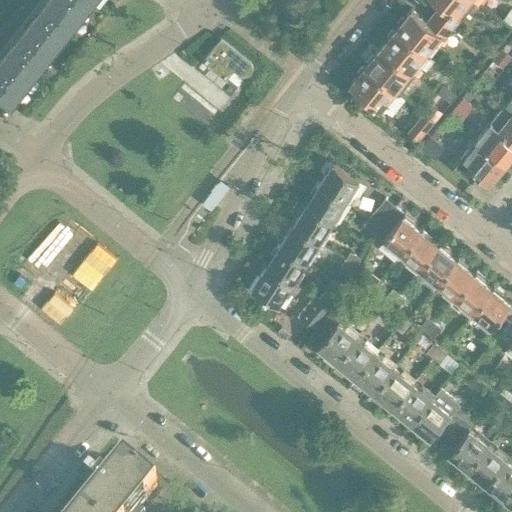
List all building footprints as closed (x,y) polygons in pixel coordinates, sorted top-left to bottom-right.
[(44,0),(6,48),(0,55),(0,90),(12,100),(92,0),(44,0)] [(440,0),(442,1),(434,11),(452,26),(473,0),(440,0)] [(397,25),(396,26),(430,53),(452,26),(434,11),(427,20),(411,7),(405,15),(402,16),(397,22),(397,25)] [(511,11),(510,10),(502,19),(511,26),(511,25),(511,11)] [(387,36),(381,44),(415,72),(430,53),(396,26),(395,27),(392,27),(387,34),(387,36)] [(221,35),(202,59),(226,78),(234,68),(238,72),(240,73),(241,73),(242,74),(244,74),(245,74),(247,73),(248,73),(249,72),(250,71),(252,70),(252,68),(253,67),(253,65),(253,64),(253,63),(253,61),(252,60),(251,59),(250,58),(221,35)] [(367,62),(365,63),(399,91),(415,72),(381,44),(374,53),(371,53),(366,59),(367,62)] [(501,48),(493,59),(501,66),(510,55),(501,48)] [(357,73),(350,82),(384,109),(399,91),(365,63),(364,64),(362,65),(357,71),(357,73)] [(456,94),(443,84),(437,91),(451,101),(456,94)] [(469,87),(462,97),(467,101),(475,92),(469,87)] [(462,97),(447,115),(458,123),(473,105),(467,101),(462,97)] [(511,105),(506,101),(491,119),(511,136),(511,105)] [(424,111),(409,129),(418,137),(434,119),(424,111)] [(511,152),(511,136),(491,119),(476,138),(505,162),(511,152)] [(431,155),(441,143),(431,136),(422,147),(431,155)] [(505,162),(476,138),(453,165),(472,181),(479,172),(490,181),(505,162)] [(325,172),(320,181),(346,198),(360,178),(331,159),(323,171),(325,172)] [(313,192),(307,201),(333,219),(346,198),(320,181),(318,179),(311,190),(313,192)] [(386,196),(371,214),(380,222),(396,204),(386,196)] [(299,212),(294,221),(320,239),(333,219),(307,201),(305,200),(297,211),(299,212)] [(384,238),(405,211),(396,204),(380,222),(374,229),(383,237),(384,238)] [(414,219),(405,211),(384,238),(401,252),(421,227),(413,220),(414,219)] [(380,222),(371,214),(365,222),(374,229),(380,222)] [(286,232),(280,241),(281,242),(307,259),(320,239),(294,221),(292,220),(284,231),(286,232)] [(422,226),(421,227),(401,252),(419,267),(439,242),(431,235),(432,233),(422,226)] [(273,252),(266,263),(293,280),(307,259),(281,242),(280,241),(278,240),(271,251),(273,252)] [(440,240),(439,242),(419,267),(437,281),(457,256),(449,250),(450,248),(440,240)] [(351,250),(347,256),(358,264),(361,257),(351,250)] [(458,255),(457,256),(437,281),(454,296),(475,271),(466,264),(468,263),(458,255)] [(358,264),(347,256),(342,263),(355,272),(358,264)] [(278,303),(293,280),(266,263),(259,274),(257,272),(251,282),(253,284),(252,286),(278,303)] [(476,269),(475,271),(454,296),(472,311),(492,286),(484,279),(485,277),(476,269)] [(494,284),(492,286),(472,311),(501,334),(511,320),(511,306),(509,304),(511,301),(502,293),(503,292),(494,284)] [(393,287),(385,296),(391,301),(399,292),(393,287)] [(325,289),(319,297),(329,305),(335,297),(325,289)] [(399,292),(391,301),(397,306),(405,297),(399,292)] [(319,297),(302,317),(312,325),(329,305),(319,297)] [(342,316),(332,308),(315,328),(325,335),(318,344),(327,351),(325,353),(334,360),(336,358),(336,359),(356,334),(339,320),(342,316)] [(390,320),(395,324),(402,315),(397,311),(390,320)] [(402,315),(395,324),(402,330),(410,321),(402,315)] [(428,316),(420,325),(426,330),(434,321),(428,316)] [(511,320),(501,334),(511,342),(511,320)] [(434,321),(426,330),(433,335),(441,326),(434,321)] [(356,334),(336,359),(345,366),(343,368),(353,375),(354,373),(355,374),(375,349),(356,334)] [(427,351),(432,355),(440,346),(434,341),(427,351)] [(440,346),(432,355),(439,361),(447,352),(440,346)] [(375,349),(355,374),(364,381),(362,383),(371,390),(373,389),(393,364),(375,349)] [(393,364),(373,389),(382,396),(381,398),(390,406),(391,404),(392,404),(412,379),(393,364)] [(412,379),(392,404),(401,411),(399,413),(409,421),(410,419),(431,395),(412,379)] [(431,395),(410,419),(419,427),(418,428),(427,436),(429,434),(431,436),(440,424),(450,432),(466,412),(456,403),(450,410),(431,395)] [(466,412),(450,432),(459,439),(449,451),(457,458),(456,460),(465,467),(467,465),(467,466),(487,441),(470,427),(476,420),(466,412)] [(487,441),(467,466),(476,473),(474,475),(484,482),(485,481),(486,481),(506,456),(487,441)] [(511,461),(506,456),(486,481),(495,488),(493,490),(502,498),(504,496),(511,486),(511,461)] [(141,511),(139,510),(156,488),(124,462),(105,485),(96,477),(100,472),(99,472),(98,473),(90,466),(80,478),(79,477),(78,479),(86,485),(86,486),(92,491),(93,490),(98,494),(82,511),(141,511)]
